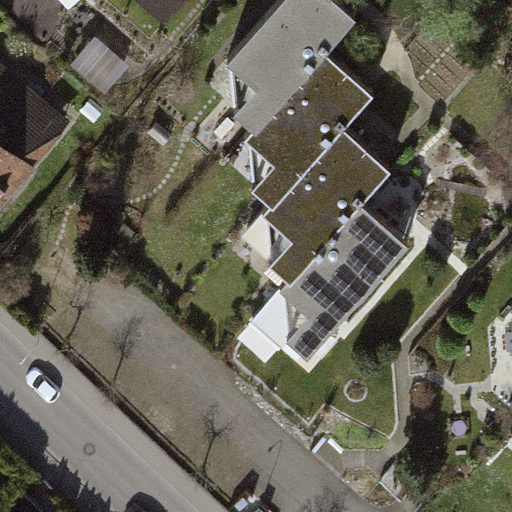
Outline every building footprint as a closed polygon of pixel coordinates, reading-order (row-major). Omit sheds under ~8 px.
[(185,0),(136,0),(165,24),(185,0)] [(355,30),(322,0),(280,0),(212,75),(238,99),(214,125),(266,173),(238,204),(290,252),(263,281),(320,333),(395,252),(356,216),(387,183),(341,141),(375,104),(327,60),(355,30)] [(94,36),(72,62),(104,90),(126,64),(94,36)] [(0,204),(71,123),(0,61),(0,204)] [(511,319),(477,359),(511,389),(511,421),(498,438),(511,450),(511,319)]
